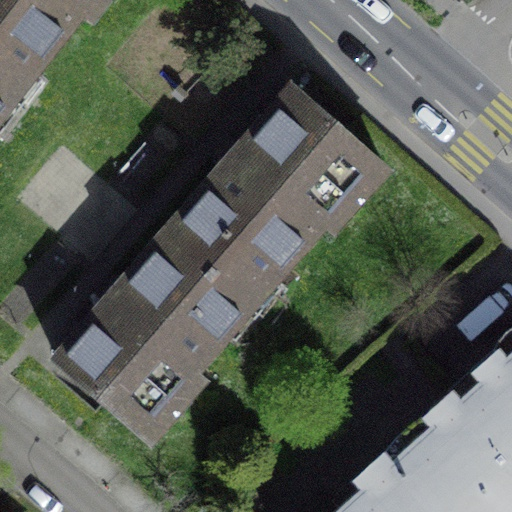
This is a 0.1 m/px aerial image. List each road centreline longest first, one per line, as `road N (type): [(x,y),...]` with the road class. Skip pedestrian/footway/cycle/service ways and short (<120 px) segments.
road 1 (primary): [(320,0),(422,89)]
road 2 (residential): [(0,431),(92,511)]
